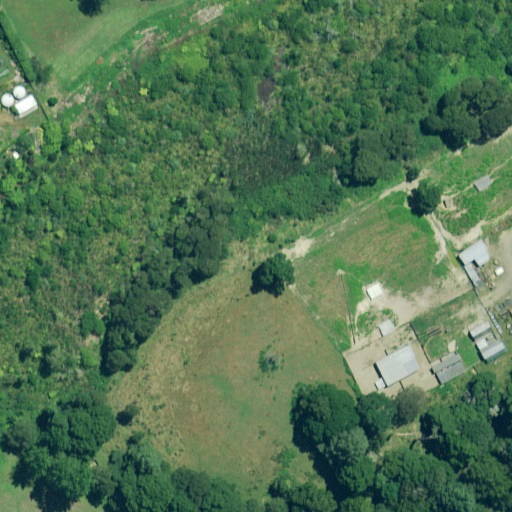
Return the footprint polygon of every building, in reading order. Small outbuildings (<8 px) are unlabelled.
[(461,265),(471,259),(475,266),(487,259),(476,241),(454,254),(461,265)] [(370,299),(381,294),(376,284),(365,290),(370,299)] [(392,330),(386,320),(376,326),(382,336),(392,330)] [(490,331),(485,322),(466,331),(483,363),(505,352),(500,342),(486,349),(480,336),(490,331)] [(372,363),(381,379),(374,383),(378,389),(418,368),(406,346),(372,363)] [(459,362),(435,374),(440,384),(464,372),(459,362)]
